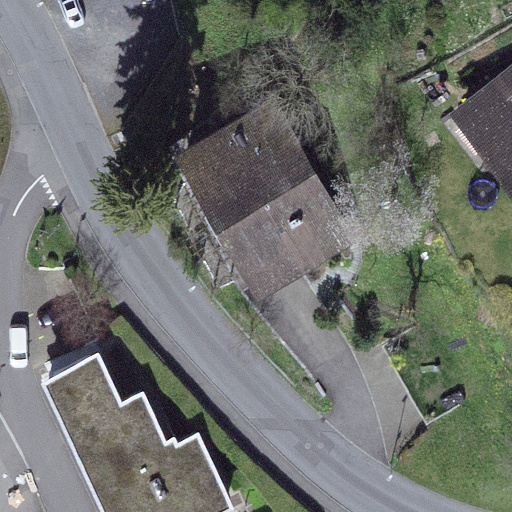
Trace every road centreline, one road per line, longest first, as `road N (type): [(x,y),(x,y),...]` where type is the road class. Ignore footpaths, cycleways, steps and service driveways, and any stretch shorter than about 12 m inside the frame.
road 1 (residential): [(70,116),(117,219),(238,377),(350,474),(408,511)]
road 2 (residential): [(0,359),(62,511)]
road 3 (residential): [(70,116),(0,242)]
road 4 (residential): [(9,0),(70,116)]
